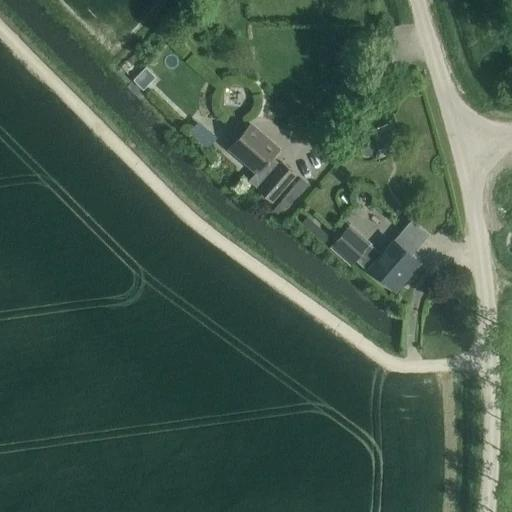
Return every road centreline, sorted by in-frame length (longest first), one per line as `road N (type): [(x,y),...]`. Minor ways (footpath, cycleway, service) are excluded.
road 1 (unclassified): [(486,511),(489,292),(469,167)]
road 2 (unclassified): [(469,167),(415,0)]
